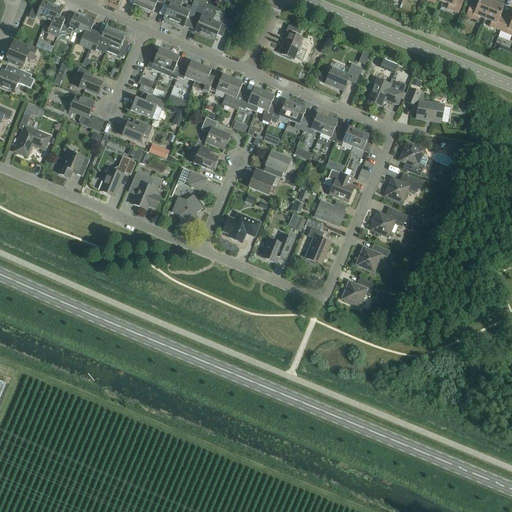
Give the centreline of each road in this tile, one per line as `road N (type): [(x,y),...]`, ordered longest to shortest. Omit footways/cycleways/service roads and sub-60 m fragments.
road 1 (primary): [(511,491),(0,274)]
road 2 (residential): [(252,70),(397,130),(329,289),(316,295),(200,249)]
road 3 (tertiary): [(511,86),(303,0)]
road 4 (residential): [(200,249),(0,169)]
